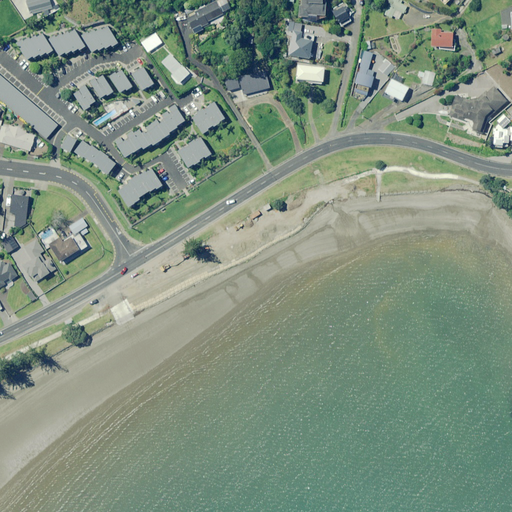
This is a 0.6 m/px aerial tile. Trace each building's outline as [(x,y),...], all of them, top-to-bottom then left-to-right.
[(50,0),(27,0),(25,1),(30,15),(53,7),(50,0)] [(207,23),(207,21),(223,13),(222,12),(230,8),(228,4),(225,0),(218,0),(193,12),(194,14),(184,19),(192,35),(203,30),(201,26),(207,23)] [(308,15),(325,15),(325,0),(300,0),(301,5),(299,5),(299,17),(308,17),(308,15)] [(389,0),(390,0),(388,4),(389,4),(385,15),(391,18),(392,16),(399,19),(402,12),(404,13),(408,6),(400,3),(401,0),(389,0)] [(350,17),(351,16),(343,3),(331,10),(341,26),(351,20),(350,17)] [(302,24),(288,22),(287,31),(291,32),(288,56),(310,59),(313,41),(300,39),(302,24)] [(112,45),(118,42),(108,25),(102,28),(101,27),(95,30),(94,28),(89,32),(88,30),(81,34),(92,51),(98,47),(99,49),(105,45),(106,47),(111,44),(112,45)] [(80,49),(86,45),(75,28),(69,32),(68,30),(63,34),(62,32),(56,36),(55,34),(49,38),(60,55),(65,51),(66,53),(72,49),(73,51),(79,47),(80,49)] [(440,29),(431,29),(430,47),(439,47),(439,50),(454,50),(454,40),(452,40),(452,33),(440,33),(440,29)] [(47,53),(53,49),(42,32),(37,36),(36,34),(30,38),(29,36),(23,40),(22,38),(16,42),(27,59),(33,55),(34,56),(40,53),(41,55),(46,51),(47,53)] [(147,52),(162,42),(155,32),(141,42),(147,52)] [(362,51),(354,83),(357,84),(354,94),(368,97),(374,77),(367,75),(372,53),(362,51)] [(181,65),(170,53),(161,61),(172,73),(171,75),(178,83),(189,73),(182,64),(181,65)] [(387,77),(390,73),(391,74),(397,67),(386,58),(382,62),(383,63),(378,69),(387,77)] [(154,83),(143,65),(130,73),(142,91),(154,83)] [(325,68),(297,65),(296,79),(324,82),(325,68)] [(133,86),(121,68),(109,76),(120,94),(133,86)] [(257,82),(261,81),(259,70),(240,74),(245,95),(250,94),(259,92),(257,82)] [(425,70),(424,73),(419,71),(417,76),(423,78),(421,83),(432,86),(436,73),(425,70)] [(114,90),(102,73),(90,81),(101,98),(114,90)] [(0,74),(0,97),(44,135),(55,123),(0,74)] [(240,88),(238,78),(225,81),(228,91),(240,88)] [(409,88),(391,79),(382,97),(393,102),(395,97),(402,101),(409,88)] [(96,101),(85,83),(72,91),(84,109),(96,101)] [(186,105),(181,97),(176,100),(181,108),(186,105)] [(123,160),(184,124),(172,103),(111,139),(123,160)] [(215,104),(195,119),(206,133),(225,118),(215,104)] [(107,118),(104,114),(93,123),(96,127),(107,118)] [(508,120),(503,115),(497,121),(502,126),(508,120)] [(28,130),(10,124),(9,128),(1,126),(0,130),(0,141),(30,151),(35,136),(27,133),(28,130)] [(511,143),(511,132),(491,131),(491,137),(493,137),(492,145),(501,146),(501,143),(511,143)] [(77,139),(68,134),(61,147),(70,152),(77,139)] [(115,162),(83,139),(74,152),(105,175),(115,162)] [(199,139),(179,151),(189,167),(209,154),(199,139)] [(124,187),(118,190),(129,207),(135,203),(135,202),(140,199),(139,197),(150,190),(150,191),(156,187),(157,188),(162,185),(152,168),(147,171),(146,170),(140,174),(140,173),(128,181),(129,183),(124,186),(124,187)] [(28,197),(11,194),(9,212),(16,213),(14,226),(20,227),(25,224),(28,197)] [(87,226),(82,218),(68,226),(74,235),(87,226)] [(86,246),(78,232),(63,241),(60,237),(49,244),(59,262),(86,246)] [(18,246),(10,235),(1,242),(9,253),(18,246)] [(47,260),(34,244),(18,257),(31,273),(47,260)] [(0,287),(6,284),(5,283),(17,277),(10,262),(3,266),(2,264),(0,264),(0,287)]
